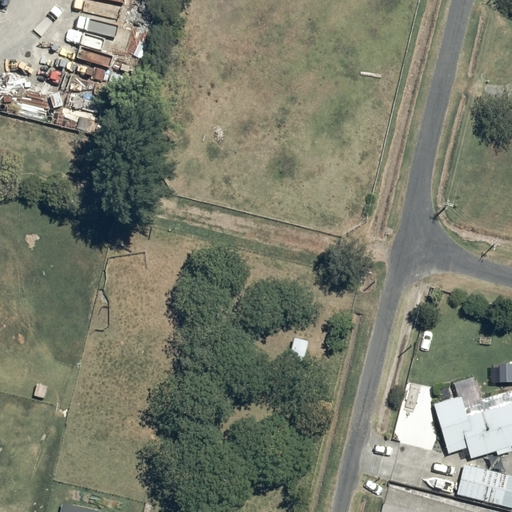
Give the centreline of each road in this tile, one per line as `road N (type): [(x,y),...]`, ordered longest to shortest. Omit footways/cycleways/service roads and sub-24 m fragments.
road 1 (residential): [(404,248),(339,511)]
road 2 (residential): [(465,0),(404,248)]
